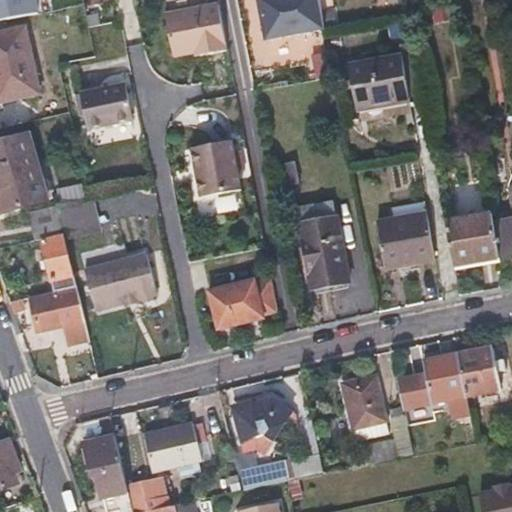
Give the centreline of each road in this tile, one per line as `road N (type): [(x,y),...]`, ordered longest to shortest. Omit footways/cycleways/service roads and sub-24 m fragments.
road 1 (residential): [(32,419),(511,310)]
road 2 (unknown): [(458,322),(407,116)]
